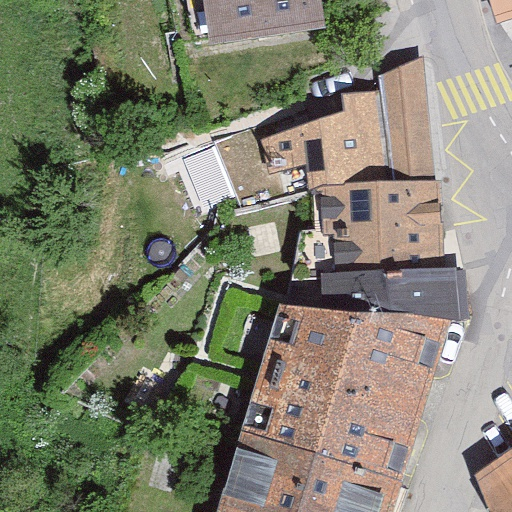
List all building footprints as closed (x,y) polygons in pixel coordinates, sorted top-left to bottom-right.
[(316,0),(203,0),(209,42),(321,26),(316,0)] [(511,0),(492,0),(495,10),(511,4),(511,0)] [(423,56),(379,75),(381,92),(395,184),(436,181),(423,56)] [(395,184),(381,92),(343,93),(344,111),(261,141),(270,175),(307,165),(308,191),(314,189),(395,184)] [(395,184),(314,189),(205,511),(378,511),(451,294),(436,181),(395,184)] [(511,511),(511,459),(479,483),(493,511),(511,511)]
